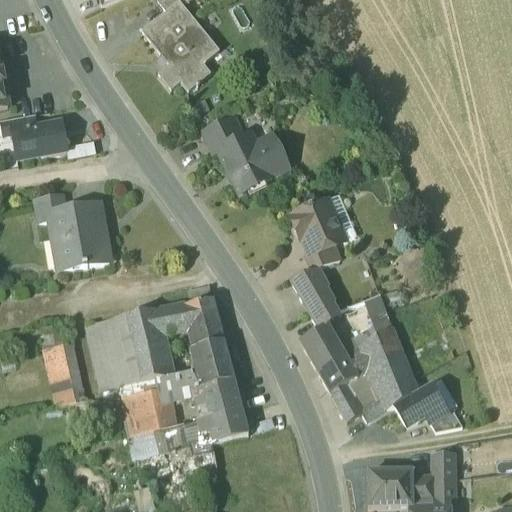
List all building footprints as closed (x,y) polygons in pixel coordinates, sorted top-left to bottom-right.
[(124,0),(97,0),(101,8),(124,0)] [(189,0),(166,0),(157,7),(166,18),(179,7),(182,11),(192,3),(189,0)] [(182,11),(179,7),(166,18),(141,38),(168,72),(157,80),(170,96),(181,88),(188,97),(201,87),(193,78),(219,57),(182,11)] [(34,120),(0,126),(0,130),(2,140),(12,138),(11,136),(37,132),(34,120)] [(234,120),(200,136),(212,159),(218,156),(217,154),(244,141),(234,120)] [(37,132),(11,136),(12,138),(17,165),(65,156),(60,127),(37,132)] [(244,141),(217,154),(218,156),(239,199),(289,175),(276,147),(260,155),(251,138),(244,141)] [(62,201),(34,206),(38,227),(49,225),(48,218),(64,215),(62,201)] [(327,205),(292,219),(294,223),(292,229),(296,239),(301,241),(302,244),(305,243),(312,259),(312,261),(334,252),(345,247),(327,205)] [(64,215),(48,218),(49,225),(58,275),(82,271),(83,272),(87,271),(87,270),(109,266),(104,241),(102,242),(96,210),(64,215)] [(334,252),(312,261),(312,259),(306,261),(312,275),(338,266),(340,265),(334,252)] [(339,269),(338,266),(317,274),(334,317),(364,307),(379,301),(364,259),(339,269)] [(334,317),(317,274),(312,275),(289,284),(318,335),(327,330),(334,317)] [(379,301),(364,307),(370,322),(386,317),(379,301)] [(212,307),(136,321),(154,385),(173,383),(161,343),(190,337),(190,340),(219,335),(212,307)] [(417,397),(386,317),(370,322),(378,340),(356,353),(368,375),(376,370),(384,385),(375,389),(382,406),(386,416),(394,411),(417,397)] [(136,321),(105,326),(119,391),(154,385),(136,321)] [(119,391),(105,326),(85,331),(100,396),(119,391)] [(345,360),(327,330),(318,335),(299,346),(317,377),(345,360)] [(60,336),(43,340),(45,353),(63,350),(60,336)] [(71,348),(63,350),(45,353),(42,354),(54,413),(83,407),(71,348)] [(222,348),(191,356),(197,377),(194,377),(199,395),(234,387),(222,348)] [(356,353),(345,360),(358,381),(368,375),(356,353)] [(345,360),(317,377),(329,398),(358,381),(345,360)] [(194,377),(179,381),(183,398),(195,396),(199,395),(194,377)] [(173,383),(154,385),(158,398),(151,399),(154,411),(185,403),(183,398),(179,381),(173,383)] [(234,387),(199,395),(195,396),(199,412),(209,410),(212,422),(214,422),(241,415),(234,387)] [(430,390),(417,397),(394,411),(406,432),(425,420),(429,427),(446,417),(430,390)] [(121,403),(128,442),(133,441),(133,442),(138,441),(160,436),(158,427),(158,424),(154,411),(151,399),(121,403)] [(354,402),(337,412),(346,426),(361,418),(362,417),(354,402)] [(362,417),(361,418),(366,427),(386,416),(382,406),(362,417)] [(446,417),(429,427),(435,437),(462,432),(451,414),(446,417)] [(241,415),(214,422),(197,426),(201,440),(208,438),(211,448),(220,446),(247,439),(244,428),(241,415)] [(174,421),(158,424),(158,427),(160,436),(176,432),(175,424),(174,421)] [(452,459),(433,460),(434,481),(434,488),(453,486),(452,459)] [(434,481),(411,481),(411,476),(368,476),(368,494),(434,493),(434,488),(434,481)] [(453,486),(434,488),(434,493),(434,506),(445,506),(448,506),(453,506),(453,486)] [(434,506),(434,493),(368,494),(368,511),(410,511),(412,511),(412,506),(425,506),(434,506)]
